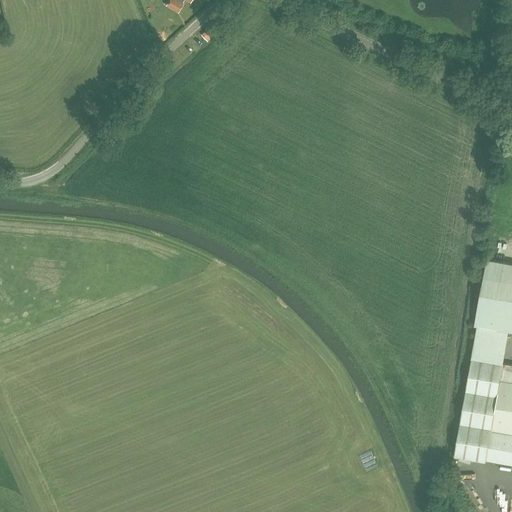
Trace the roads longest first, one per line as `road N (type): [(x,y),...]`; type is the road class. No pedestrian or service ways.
road 1 (unclassified): [(0,183),(60,166),(225,0)]
road 2 (tertiary): [(511,113),(276,0)]
